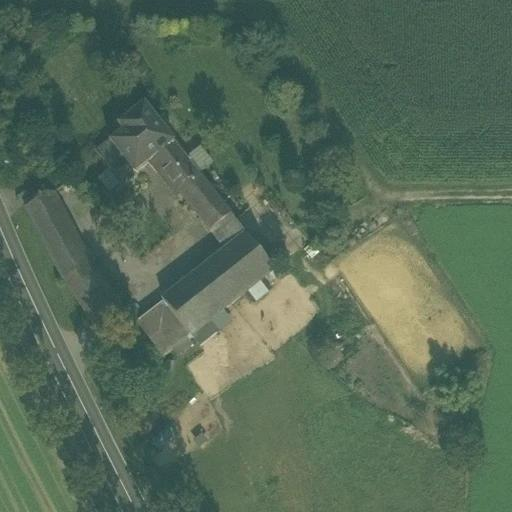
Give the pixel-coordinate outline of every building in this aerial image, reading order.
[(137,173),(153,161),(174,144),(144,106),(123,123),(118,127),(124,133),(110,144),(123,160),(135,175),(137,173)] [(99,155),(111,170),(123,160),(110,144),(99,155)] [(178,149),(174,144),(153,161),(178,192),(198,175),(178,150),(178,149)] [(135,175),(123,160),(111,170),(123,186),(135,176),(135,175)] [(198,175),(220,203),(231,195),(232,194),(229,190),(210,166),(198,175)] [(178,192),(210,233),(231,217),(220,203),(198,175),(178,192)] [(242,209),(231,195),(220,203),(231,217),(242,209)] [(92,325),(92,326),(115,311),(98,284),(97,282),(91,275),(86,267),(49,197),(25,210),(63,282),(92,325)] [(247,236),(231,217),(210,233),(226,253),(247,236)] [(176,320),(190,337),(274,271),(247,236),(226,253),(163,303),(176,320)] [(91,275),(97,282),(102,279),(97,271),(91,275)] [(137,323),(150,340),(176,320),(163,303),(137,323)] [(190,337),(176,320),(150,340),(164,357),(190,337)]
